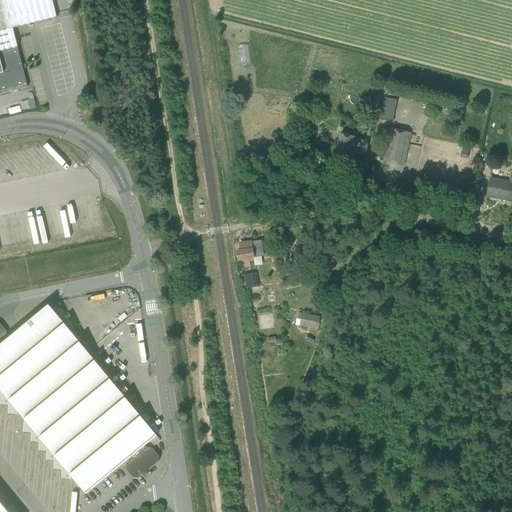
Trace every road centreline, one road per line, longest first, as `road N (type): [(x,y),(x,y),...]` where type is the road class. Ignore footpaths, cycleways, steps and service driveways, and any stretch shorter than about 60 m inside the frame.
road 1 (unclassified): [(140,247),(351,211),(511,239)]
road 2 (track): [(219,511),(188,237)]
road 3 (track): [(150,0),(188,237)]
road 4 (track): [(247,225),(236,200),(208,0)]
road 5 (tertiary): [(146,273),(180,490)]
road 6 (tertiary): [(59,128),(93,146),(117,174),(140,247)]
road 7 (unclassified): [(0,304),(146,273)]
road 8 (unclassified): [(59,128),(80,84),(61,0)]
